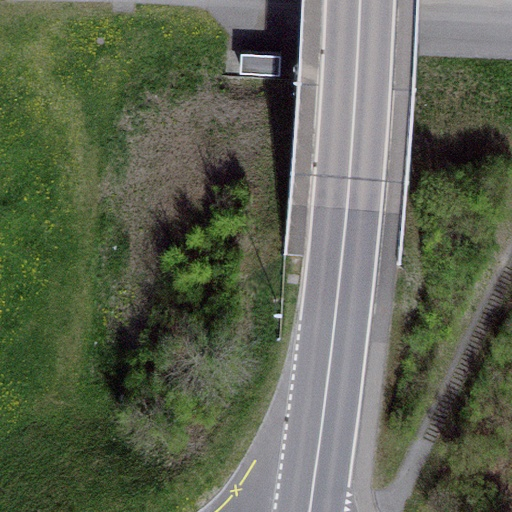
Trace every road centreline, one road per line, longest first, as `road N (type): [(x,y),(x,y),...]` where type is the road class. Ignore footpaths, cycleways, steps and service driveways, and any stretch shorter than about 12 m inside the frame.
road 1 (secondary): [(310,511),(342,261),(361,0)]
road 2 (track): [(511,12),(284,0)]
